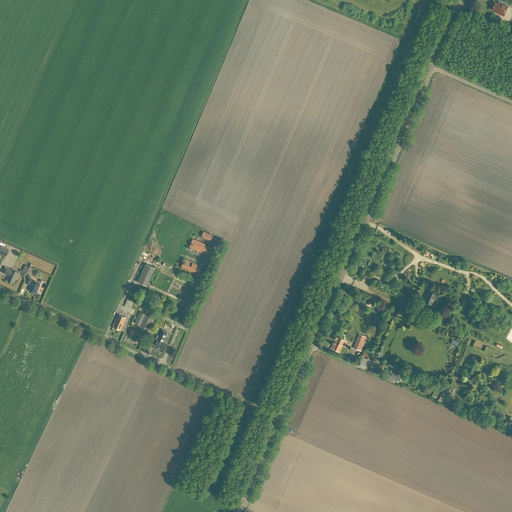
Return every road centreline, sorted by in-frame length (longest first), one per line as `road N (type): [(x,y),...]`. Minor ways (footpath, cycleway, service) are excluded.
road 1 (unclassified): [(277,417),(431,67)]
road 2 (unclassified): [(277,417),(0,289)]
